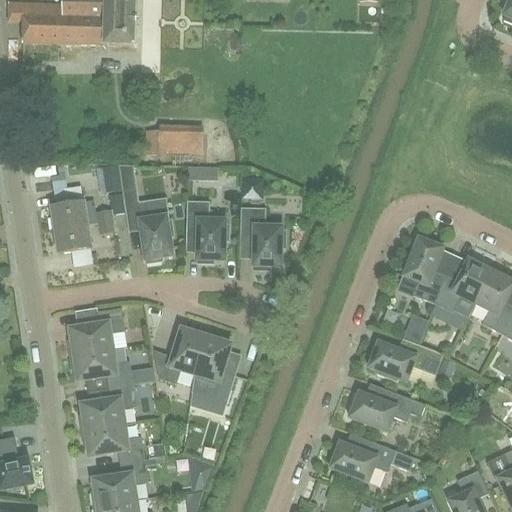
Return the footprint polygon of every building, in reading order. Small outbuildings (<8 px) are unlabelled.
[(138,0),(63,0),(64,5),(65,5),(65,17),(106,18),(106,25),(138,26),(138,0)] [(137,48),(138,26),(106,25),(106,18),(65,17),(65,5),(64,5),(9,4),(9,22),(25,23),(24,46),(137,48)] [(78,81),(65,81),(65,93),(55,93),(55,122),(77,123),(78,81)] [(205,156),(206,129),(161,128),(160,155),(205,156)] [(225,135),(226,165),(235,165),(234,135),(225,135)] [(123,192),(120,177),(119,168),(119,167),(103,170),(107,195),(123,192)] [(123,196),(124,202),(139,200),(134,168),(119,168),(120,177),(123,192),(123,196)] [(202,182),(202,170),(190,170),(190,182),(202,182)] [(124,202),(123,196),(110,198),(112,212),(113,212),(113,217),(126,215),(125,209),(124,202)] [(151,222),(148,203),(139,204),(138,205),(142,233),(147,266),(162,263),(162,260),(173,258),(170,239),(173,238),(171,223),(168,223),(167,219),(151,222)] [(52,209),(55,232),(88,227),(84,204),(52,209)] [(210,223),(210,204),(187,204),(187,233),(199,233),(198,266),(214,266),(214,262),(225,263),(225,243),(229,243),(229,228),(226,228),(226,223),(210,223)] [(266,211),(241,210),(241,239),(255,240),(254,272),(270,272),(270,269),(281,269),(282,250),(285,250),(285,234),(282,234),(282,230),(266,230),(266,211)] [(96,214),(98,226),(114,223),(113,217),(113,212),(112,212),(110,212),(96,214)] [(114,223),(98,226),(100,237),(116,235),(114,223)] [(88,227),(55,232),(59,256),(91,250),(88,227)] [(435,307),(447,279),(435,274),(444,251),(442,250),(443,246),(423,239),(422,242),(419,241),(416,249),(413,248),(404,269),(408,270),(405,279),(420,284),(414,299),(435,307)] [(458,283),(447,279),(435,307),(454,316),(462,300),(476,307),(492,274),(486,271),(488,267),(471,259),(458,283)] [(492,274),(476,307),(489,314),(482,327),(502,337),(511,319),(511,308),(506,305),(511,292),(511,279),(500,274),(498,277),(492,274)] [(113,352),(111,336),(125,334),(122,311),(97,315),(99,327),(71,332),(72,343),(69,344),(71,358),(113,352)] [(429,346),(432,321),(415,319),(412,344),(429,346)] [(511,319),(502,337),(511,343),(511,319)] [(195,377),(208,336),(195,332),(193,335),(182,332),(174,359),(155,353),(155,354),(159,381),(160,381),(176,387),(181,372),(195,377)] [(208,336),(195,377),(192,396),(219,404),(218,405),(227,407),(236,378),(234,378),(223,375),(232,347),(220,344),(222,340),(208,336)] [(403,341),(399,353),(379,345),(378,348),(375,346),(367,366),(370,368),(369,370),(378,373),(376,377),(398,385),(399,382),(407,385),(413,369),(436,378),(444,358),(436,354),(403,341)] [(107,379),(109,391),(134,387),(130,364),(116,367),(113,352),(71,358),(73,372),(77,371),(79,383),(107,379)] [(81,419),(83,434),(125,427),(123,412),(137,410),(134,387),(109,391),(111,403),(82,407),(84,419),(81,419)] [(388,406),(366,398),(360,395),(359,398),(355,396),(348,417),(351,418),(350,420),(388,435),(394,420),(407,425),(411,416),(421,420),(426,407),(392,394),(388,406)] [(463,425),(449,420),(443,436),(457,441),(463,425)] [(146,463),(142,440),(127,442),(125,427),(83,434),(85,447),(88,447),(90,459),(119,454),(121,466),(146,463)] [(20,464),(15,440),(0,442),(0,485),(1,485),(2,492),(33,486),(32,483),(34,481),(32,473),(30,472),(28,462),(20,464)] [(410,474),(415,461),(373,445),(368,456),(340,446),(340,448),(336,447),(329,467),(332,468),(331,471),(369,485),(374,470),(388,475),(391,467),(410,474)] [(511,453),(505,457),(511,472),(511,474),(498,481),(511,510),(511,453)] [(149,485),(146,463),(121,466),(122,478),(94,483),(96,494),(92,495),(94,509),(137,503),(134,487),(149,485)] [(482,511),(478,502),(489,497),(478,474),(458,483),(464,497),(449,504),(453,511),(482,511)] [(438,511),(434,501),(408,511),(438,511)] [(138,511),(137,503),(94,509),(94,511),(138,511)]
